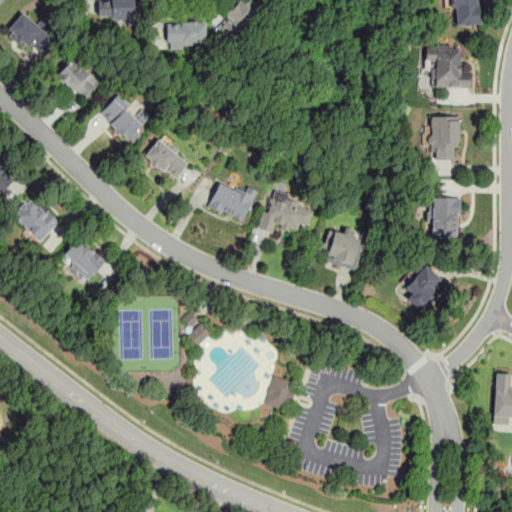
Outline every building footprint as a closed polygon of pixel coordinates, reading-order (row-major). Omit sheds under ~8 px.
[(97,0),(97,19),(132,19),(132,0),(97,0)] [(237,0),(223,14),(226,17),(217,27),(231,42),(262,13),(249,0),(237,0)] [(450,0),(451,26),(480,25),(479,0),(450,0)] [(41,59),(57,40),(22,11),(6,29),(41,59)] [(205,20),(165,20),(165,47),(195,47),(195,41),(205,41),(205,20)] [(469,87),(470,68),(460,68),(460,45),(429,44),(429,87),(469,87)] [(55,74),(81,100),(99,82),(73,56),(55,74)] [(127,142),(147,121),(117,92),(97,112),(127,142)] [(458,115),(428,115),(428,155),(458,155),(458,115)] [(174,176),(185,162),(175,154),(179,150),(169,142),(166,145),(157,138),(144,155),(149,159),(147,161),(155,168),(156,165),(163,170),(164,169),(174,176)] [(0,192),(15,178),(0,163),(0,192)] [(206,205),(220,212),(222,209),(242,219),(256,191),(246,186),(244,190),(235,185),(233,190),(219,182),(206,205)] [(275,222),(271,233),(252,227),(257,212),(262,214),(266,202),(274,204),(275,199),(285,202),(287,197),(298,201),(297,205),(313,210),(307,226),(299,223),(297,229),(289,226),(288,231),(280,228),(281,224),(275,222)] [(433,197),(460,197),(459,215),(459,239),(430,239),(431,208),(432,208),(433,197)] [(40,240),(58,221),(47,210),(45,212),(40,207),(38,209),(37,207),(38,206),(30,199),(26,203),(25,202),(13,214),(40,240)] [(324,260),(354,270),(363,240),(352,237),(354,230),(344,227),(342,232),(329,228),(322,249),(327,250),(324,260)] [(63,253),(76,239),(85,248),(87,246),(105,261),(94,275),(88,270),(86,273),(63,253)] [(424,264),(444,280),(423,307),(420,305),(418,308),(405,298),(410,292),(404,287),(416,272),(411,269),(418,260),(424,264)] [(198,345),(209,332),(198,322),(187,335),(198,345)] [(511,417),(511,388),(511,373),(494,372),(491,423),(507,424),(508,417),(511,417)] [(294,380),(270,376),(265,405),(289,409),(294,380)]
